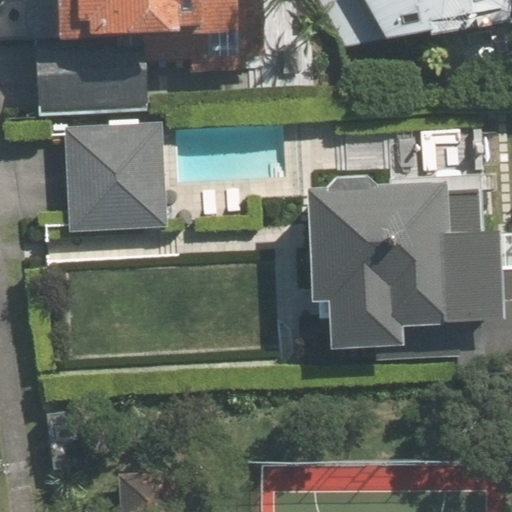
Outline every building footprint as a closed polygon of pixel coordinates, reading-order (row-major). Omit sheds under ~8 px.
[(60,0),(63,39),(238,27),(235,0),(60,0)] [(511,1),(511,0),(361,0),(387,40),(511,1)] [(148,54),(36,62),(39,119),(151,111),(148,54)] [(168,128),(68,130),(70,229),(170,227),(168,128)] [(400,348),(400,326),(482,327),(481,368),(511,369),(511,269),(483,269),(483,189),(307,188),(306,300),(331,300),(331,348),(400,348)] [(176,511),(176,471),(120,472),(120,511),(176,511)]
